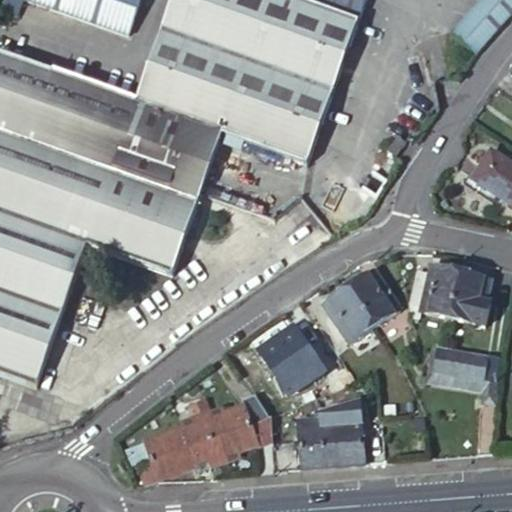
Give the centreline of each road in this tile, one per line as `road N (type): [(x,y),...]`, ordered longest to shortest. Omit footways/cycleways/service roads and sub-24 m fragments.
road 1 (residential): [(401,231),(339,252),(217,332),(72,446),(63,474)]
road 2 (secondary): [(242,511),(511,491)]
road 3 (residential): [(511,35),(410,184),(401,231)]
